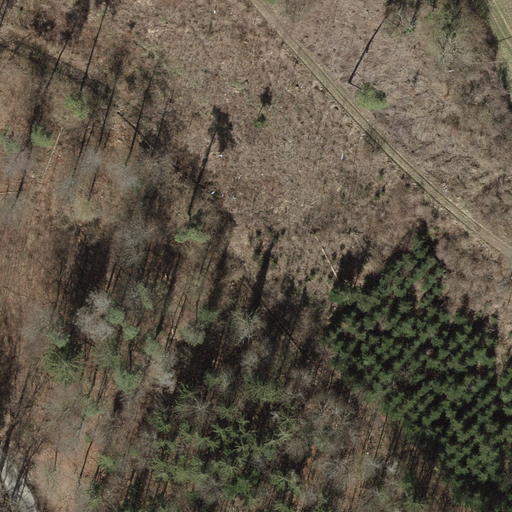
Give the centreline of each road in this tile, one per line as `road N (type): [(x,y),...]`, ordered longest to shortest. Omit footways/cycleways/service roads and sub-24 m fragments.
road 1 (track): [(0,44),(117,91),(222,212),(349,405),(451,511)]
road 2 (track): [(270,0),(337,85),(511,251)]
